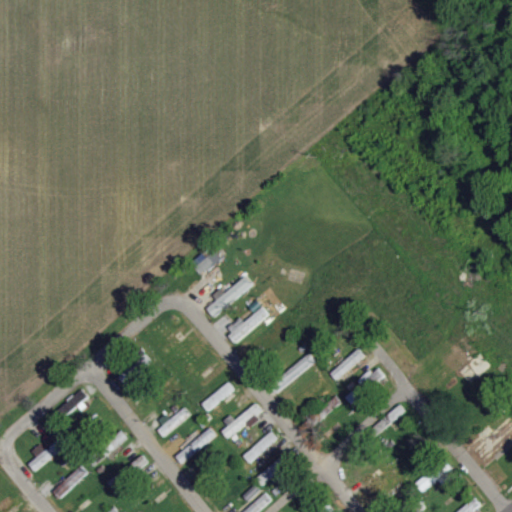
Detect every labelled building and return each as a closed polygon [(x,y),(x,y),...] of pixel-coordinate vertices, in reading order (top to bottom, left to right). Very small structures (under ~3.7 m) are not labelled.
[(226,260),(219,250),(197,266),(204,276),(226,260)] [(221,300),(210,309),(217,317),(257,285),(250,276),(228,293),(225,289),(217,295),(221,300)] [(237,342),(273,317),(267,308),(231,333),(237,342)] [(369,357),(363,350),(333,373),(339,380),(369,357)] [(126,383),(154,364),(148,355),(120,374),(126,383)] [(319,363),(314,355),(288,372),(293,380),(319,363)] [(388,375),(381,367),(348,398),(356,406),(388,375)] [(239,391),(234,383),(204,402),(209,410),(239,391)] [(95,401),(87,390),(54,414),(63,426),(95,401)] [(225,431),(231,439),(250,423),(252,425),(267,412),(258,401),(230,425),(231,426),(225,431)] [(194,415),(188,407),(174,419),(169,414),(159,422),(169,435),(194,415)] [(197,454),(194,450),(200,445),(202,448),(219,436),(214,429),(179,456),(185,463),(197,454)] [(246,455),(252,463),(281,439),(275,431),(246,455)] [(40,458),(32,464),(38,471),(72,444),(66,436),(48,450),(43,444),(34,451),(40,458)] [(130,462),(143,452),(135,441),(122,451),(130,462)] [(299,459),(294,451),(258,476),(263,484),(299,459)] [(426,492),(441,480),(446,486),(455,479),(444,464),(419,483),(426,492)] [(91,475),(85,468),(66,482),(72,489),(91,475)] [(246,511),(260,511),(271,503),(265,496),(246,511)]
